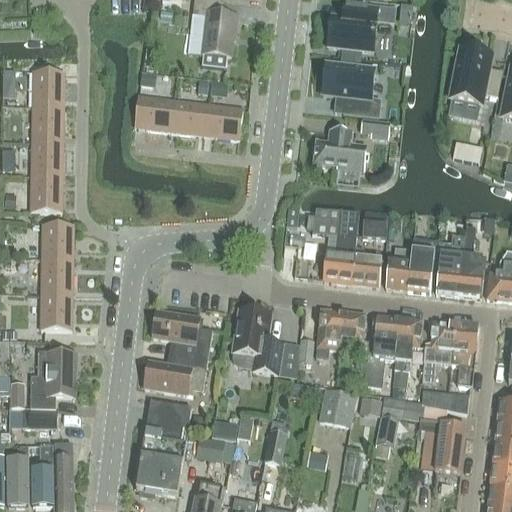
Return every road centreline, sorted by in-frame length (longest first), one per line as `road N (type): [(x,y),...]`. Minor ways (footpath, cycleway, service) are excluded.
road 1 (residential): [(496,316),(281,293),(260,276),(258,224)]
road 2 (residential): [(137,256),(95,233),(80,211),(79,16)]
road 3 (tertiary): [(104,511),(137,256)]
road 4 (tertiary): [(258,224),(288,0)]
road 5 (residential): [(472,511),(496,316)]
road 6 (tertiary): [(137,256),(153,245),(240,236),(258,224)]
